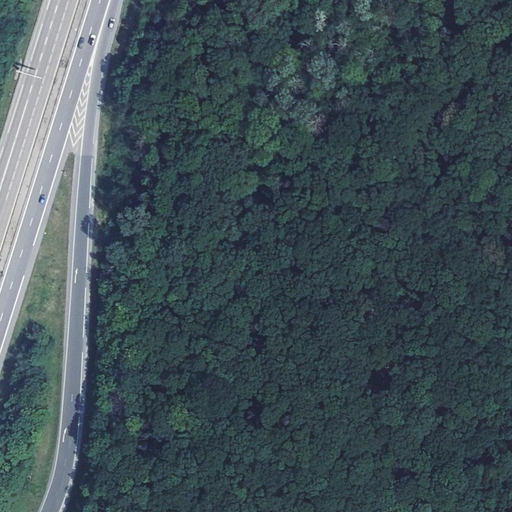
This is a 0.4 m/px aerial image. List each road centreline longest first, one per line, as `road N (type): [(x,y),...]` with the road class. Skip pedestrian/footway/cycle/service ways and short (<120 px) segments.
road 1 (motorway): [(49,511),(72,413),(84,182),(109,0)]
road 2 (motorway): [(0,323),(100,0)]
road 3 (motorway): [(37,94),(0,217)]
